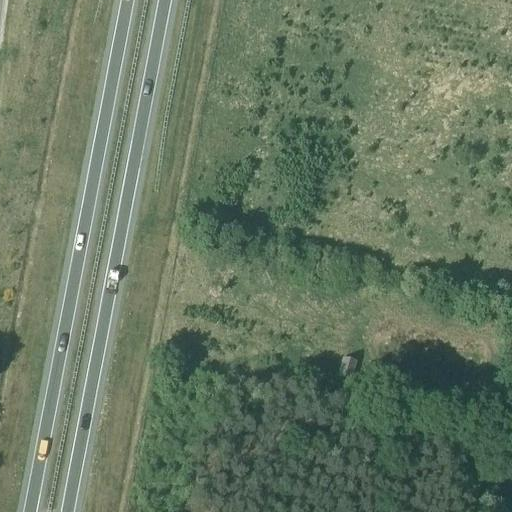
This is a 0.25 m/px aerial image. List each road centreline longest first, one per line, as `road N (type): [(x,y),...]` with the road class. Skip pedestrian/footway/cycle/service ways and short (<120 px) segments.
road 1 (trunk): [(126,0),(27,511)]
road 2 (trunk): [(67,511),(164,0)]
